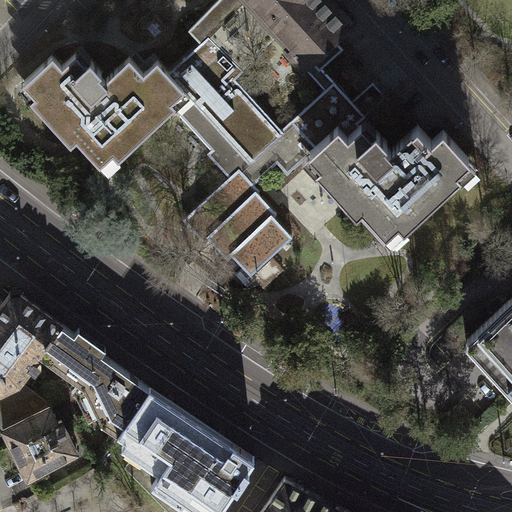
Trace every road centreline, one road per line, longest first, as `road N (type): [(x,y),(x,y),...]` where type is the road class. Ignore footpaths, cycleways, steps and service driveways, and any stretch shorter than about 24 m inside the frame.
road 1 (secondary): [(18,229),(290,423),(428,492)]
road 2 (residential): [(376,0),(511,148)]
